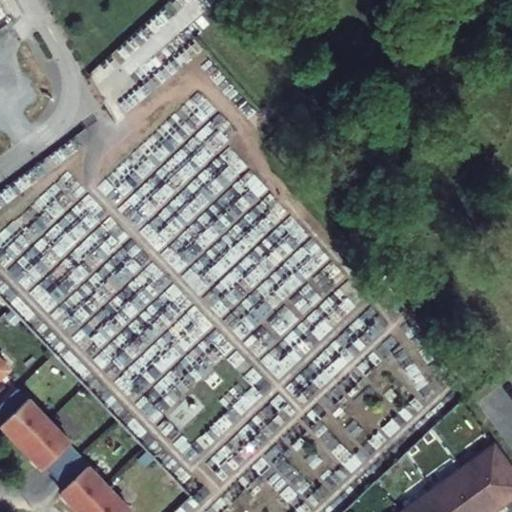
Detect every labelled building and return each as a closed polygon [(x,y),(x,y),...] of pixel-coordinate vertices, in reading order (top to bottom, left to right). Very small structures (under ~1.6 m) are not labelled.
[(0,358),(0,377),(10,368),(0,358)] [(72,442),(18,387),(0,404),(0,416),(3,419),(0,422),(0,427),(41,471),(44,468),(68,445),(72,442)] [(128,511),(132,509),(68,445),(44,468),(63,488),(56,495),(73,511),(128,511)] [(511,485),(483,446),(452,469),(483,511),(511,489),(511,485)] [(452,469),(421,491),(436,511),(480,511),(483,511),(452,469)] [(436,511),(421,491),(392,511),(436,511)]
